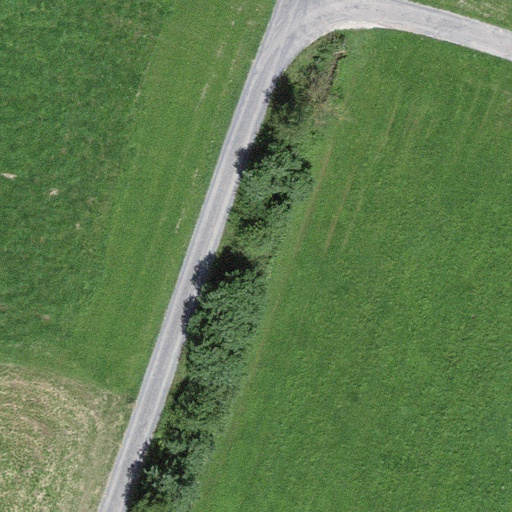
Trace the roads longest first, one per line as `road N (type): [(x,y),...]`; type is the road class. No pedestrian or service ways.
road 1 (track): [(292,0),(123,511)]
road 2 (track): [(511,51),(319,0)]
